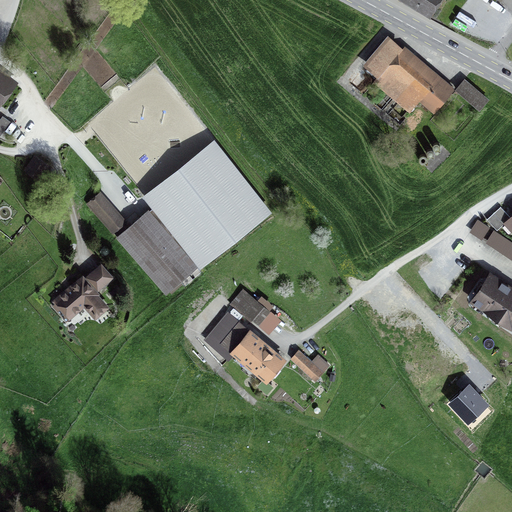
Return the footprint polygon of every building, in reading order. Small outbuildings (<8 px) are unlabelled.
[(410,0),(430,12),(437,0),(410,0)] [(441,84),(388,39),(367,63),(380,75),(363,94),(400,125),(406,118),(403,116),(419,97),(432,109),(452,86),(444,80),(441,84)] [(0,97),(11,83),(0,74),(0,97)] [(464,80),(456,90),(479,109),(487,99),(464,80)] [(11,119),(2,113),(0,115),(0,129),(2,131),(11,119)] [(214,142),(145,197),(153,207),(199,264),(201,265),(269,210),(214,142)] [(46,164),(37,158),(29,170),(31,172),(29,175),(33,177),(35,174),(37,176),(46,164)] [(100,194),(89,203),(113,231),(124,222),(100,194)] [(510,218),(500,206),(487,219),(497,230),(502,225),(510,218)] [(148,211),(118,235),(165,292),(199,264),(153,207),(148,211)] [(511,207),(510,209),(511,211),(511,216),(510,218),(502,225),(509,233),(511,230),(511,207)] [(478,220),(472,228),(483,236),(489,227),(478,220)] [(511,242),(494,230),(488,239),(511,255),(511,242)] [(101,265),(87,276),(98,288),(111,277),(101,265)] [(511,288),(490,274),(472,300),(511,326),(511,288)] [(97,293),(83,277),(55,301),(56,302),(53,306),(58,311),(61,308),(69,317),(84,304),(95,317),(107,307),(96,294),(97,293)] [(403,301),(385,282),(371,295),(388,314),(403,301)] [(245,294),(235,305),(267,332),(277,320),(245,294)] [(265,348),(230,318),(210,341),(221,350),(225,345),(234,353),(236,350),(267,376),(280,360),(271,353),(274,350),(268,345),(265,348)] [(394,326),(379,336),(389,349),(403,339),(394,326)] [(299,350),(291,359),(315,381),(329,366),(320,358),(314,364),(299,350)] [(474,379),(449,396),(466,421),(491,404),(474,379)]
